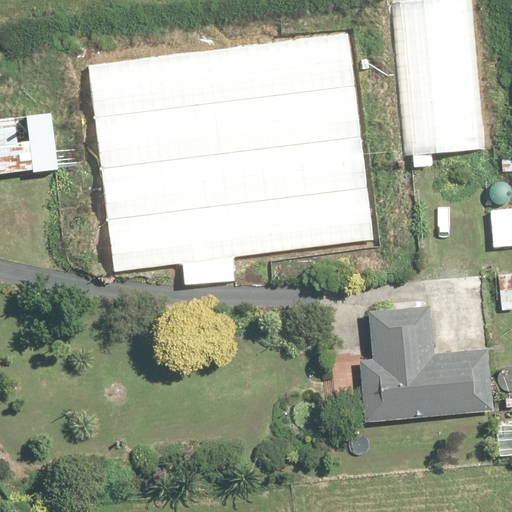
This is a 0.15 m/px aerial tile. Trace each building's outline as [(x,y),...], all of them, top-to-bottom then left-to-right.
[(484,150),(468,0),(448,0),(395,5),(411,158),(484,150)] [(373,241),(349,35),(90,64),(115,273),(183,265),(186,286),(236,281),(233,257),(373,241)] [(0,176),(59,170),(53,115),(0,120),(0,176)] [(511,247),(511,210),(493,211),(495,248),(511,247)] [(436,357),(432,309),(369,314),(373,361),(361,362),(366,423),(492,412),(487,352),(436,357)]
